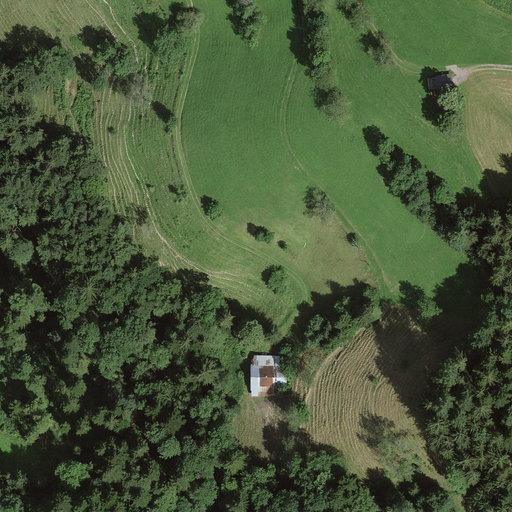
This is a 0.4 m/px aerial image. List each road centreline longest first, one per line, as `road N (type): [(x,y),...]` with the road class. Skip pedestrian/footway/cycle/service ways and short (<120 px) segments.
road 1 (track): [(284,338),(304,303),(303,285),(224,237),(192,190),(180,115),(199,38),(193,0)]
road 2 (track): [(388,299),(369,251),(289,150),(283,119),(300,54),(297,0)]
road 3 (track): [(353,0),(405,66),(465,68)]
